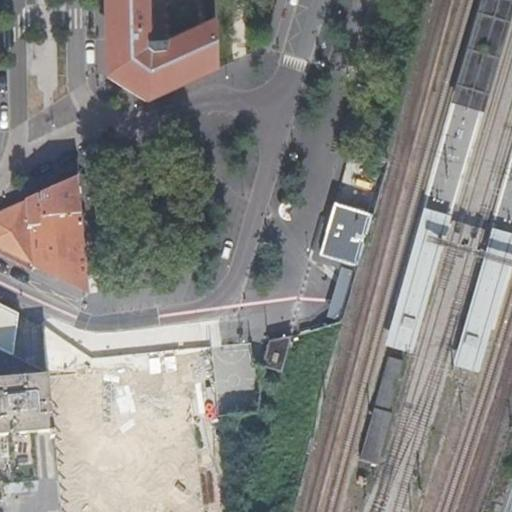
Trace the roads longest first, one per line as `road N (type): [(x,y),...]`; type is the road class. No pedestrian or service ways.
road 1 (residential): [(76,322),(173,316),(207,308),(230,291),(276,148),(268,106)]
road 2 (residential): [(16,0),(17,115),(2,184)]
road 3 (unknown): [(155,331),(175,511)]
road 4 (residential): [(118,133),(92,112),(77,76),(76,0)]
road 5 (residential): [(268,106),(235,102),(136,129)]
road 6 (residential): [(118,133),(2,184)]
